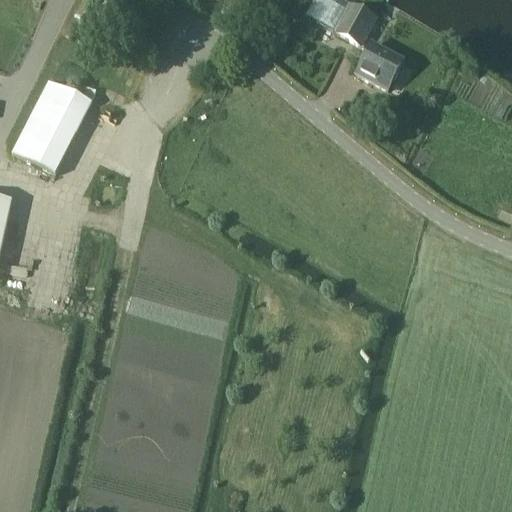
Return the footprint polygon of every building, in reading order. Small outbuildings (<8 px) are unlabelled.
[(96,17),(90,29),(105,38),(123,4),(116,0),(104,0),(96,17)] [(336,37),(352,6),(339,0),(315,0),(305,21),(336,37)] [(338,37),(361,49),(376,21),(353,9),(338,37)] [(356,77),(388,94),(404,65),(372,48),(356,77)] [(13,156),(56,178),(92,106),(50,85),(13,156)] [(0,262),(13,205),(0,202),(0,262)] [(511,226),(511,211),(504,209),(499,221),(511,226)]
